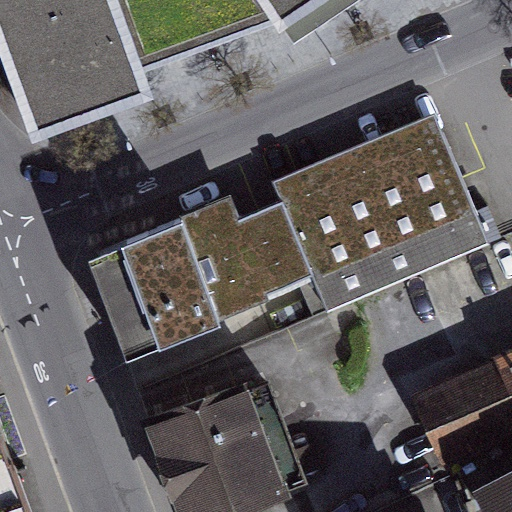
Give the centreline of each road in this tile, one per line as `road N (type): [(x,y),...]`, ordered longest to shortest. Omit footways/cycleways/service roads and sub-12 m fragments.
road 1 (residential): [(7,228),(511,13)]
road 2 (residential): [(7,228),(112,511)]
